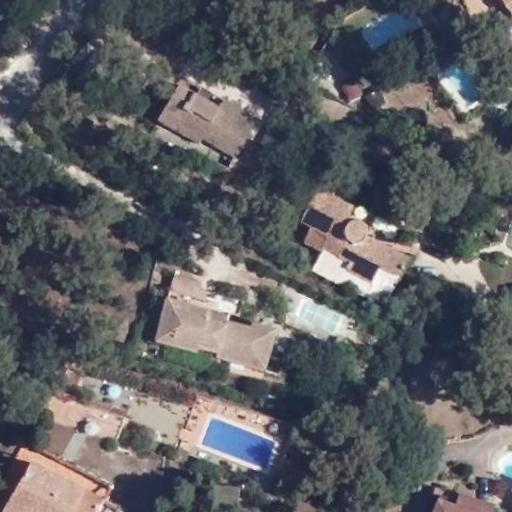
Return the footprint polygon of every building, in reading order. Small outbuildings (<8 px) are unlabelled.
[(511,0),(494,0),(492,2),(503,14),(511,7),(511,8),(511,0)] [(511,8),(511,7),(503,14),(500,15),(511,31),(511,8)] [(229,105),(176,73),(153,108),(194,134),(197,128),(228,147),(239,129),(227,122),(230,115),(225,112),(229,105)] [(351,75),(336,83),(342,93),(356,85),(351,75)] [(352,198),(316,179),(301,211),(313,217),(305,233),(322,243),(324,236),(352,250),(348,257),(376,272),(384,257),(403,268),(416,243),(397,233),(402,220),(355,194),(352,198)] [(174,270),(171,286),(206,295),(207,291),(198,277),(174,270)] [(208,314),(211,306),(190,300),(188,306),(168,301),(159,337),(185,344),(190,329),(203,333),(201,341),(220,347),(219,352),(268,363),(277,322),(256,316),(254,320),(223,313),(220,320),(212,318),(208,314)] [(224,309),(211,306),(208,314),(212,318),(220,320),(223,313),(224,309)] [(198,347),(201,341),(203,333),(190,329),(185,344),(198,347)] [(80,369),(56,359),(36,408),(111,438),(122,412),(72,391),(80,369)] [(0,504),(0,505),(11,511),(92,511),(100,498),(26,456),(0,504)] [(457,490),(453,507),(471,511),(486,511),(490,501),(457,490)] [(471,511),(453,507),(428,498),(423,511),(471,511)]
